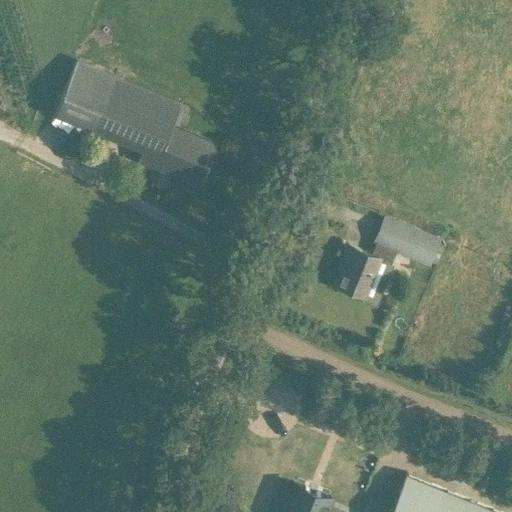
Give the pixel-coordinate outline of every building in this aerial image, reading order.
[(137,159),(199,185),(217,141),(173,123),(182,102),(76,58),(54,113),(142,149),(137,159)] [(440,237),(385,214),(374,240),(395,249),(429,263),(440,237)] [(360,297),(377,304),(383,287),(368,281),(379,255),(348,243),(343,255),(347,257),(337,282),(362,292),(360,297)] [(389,511),(502,511),(405,473),(389,511)] [(277,511),(324,511),(331,496),(316,490),(316,492),(308,489),(309,487),(294,481),(289,492),(286,490),(277,511)]
